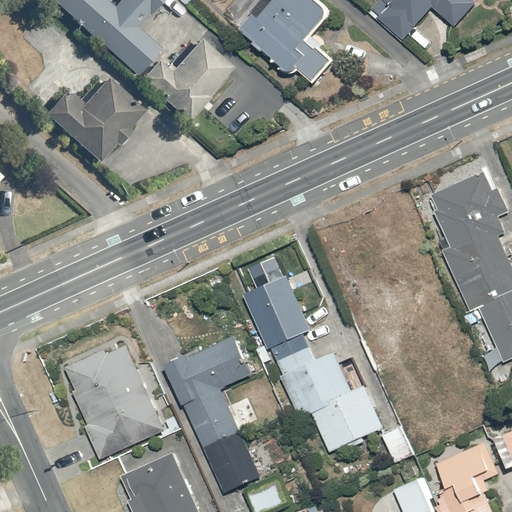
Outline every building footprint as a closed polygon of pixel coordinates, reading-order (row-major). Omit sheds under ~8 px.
[(121,0),(114,9),(104,0),(48,0),(136,78),(161,50),(137,29),(162,0),(121,0)] [(319,0),(272,0),(243,31),(289,72),(302,71),(317,86),(337,62),(312,41),(331,21),(332,10),(319,0)] [(382,20),(406,42),(435,9),(458,29),(480,4),(474,0),(385,0),(394,8),(382,20)] [(46,10),(24,38),(43,53),(45,69),(27,90),(39,101),(55,83),(63,90),(66,86),(83,100),(112,67),(46,10)] [(233,69),(201,40),(172,73),(159,63),(142,82),(187,121),(233,69)] [(79,111),(63,96),(45,116),(99,165),(145,112),(108,79),(79,111)] [(498,187),(490,169),(435,193),(443,209),(440,210),(456,247),(449,250),(475,309),(484,305),(508,361),(511,358),(511,256),(502,235),(509,232),(502,216),(511,211),(511,205),(503,185),(498,187)] [(408,335),(410,330),(420,333),(437,283),(426,245),(377,256),(362,302),(370,316),(377,330),(361,337),(375,368),(403,355),(408,335)] [(286,276),(277,256),(253,267),(262,288),(250,293),(286,375),(283,376),(303,420),(316,414),(333,452),(389,428),(368,382),(356,388),(339,350),(319,359),(307,333),(315,329),(290,274),(286,276)] [(240,334),(172,364),(229,492),(265,476),(226,388),(258,374),(240,334)] [(169,429),(130,344),(110,352),(109,349),(70,367),(80,390),(77,391),(92,424),(89,425),(104,458),(169,429)] [(416,454),(403,423),(384,431),(397,462),(416,454)] [(450,502),(440,506),(442,511),(496,511),(487,491),(492,489),(487,479),(503,472),(488,440),(439,462),(450,487),(445,489),(450,502)] [(202,511),(176,452),(125,475),(136,498),(132,500),(137,511),(202,511)] [(435,511),(422,477),(397,487),(406,511),(435,511)] [(268,511),(291,503),(281,478),(248,491),(256,511),(268,511)] [(321,511),(317,502),(293,511),(321,511)]
